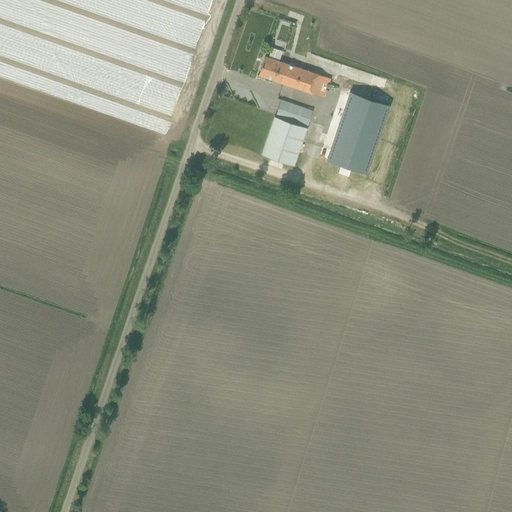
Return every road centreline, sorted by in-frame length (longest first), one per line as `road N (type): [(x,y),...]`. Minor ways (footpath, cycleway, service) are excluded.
road 1 (unclassified): [(67,511),(240,0)]
road 2 (track): [(190,148),(0,82)]
